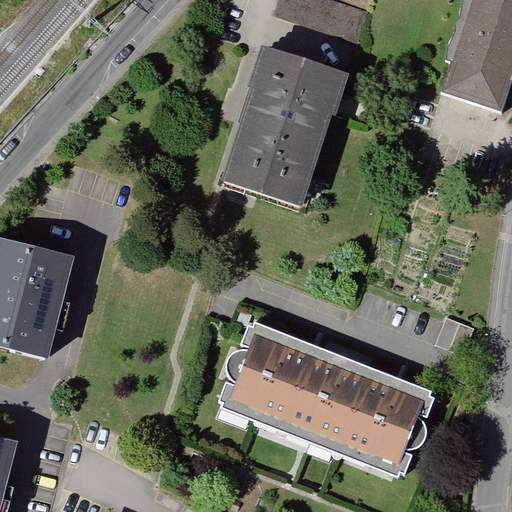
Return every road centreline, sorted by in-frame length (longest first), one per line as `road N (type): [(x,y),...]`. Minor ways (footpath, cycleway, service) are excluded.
road 1 (residential): [(163,0),(0,178)]
road 2 (unknown): [(26,430),(98,218)]
road 3 (residential): [(511,317),(489,511)]
